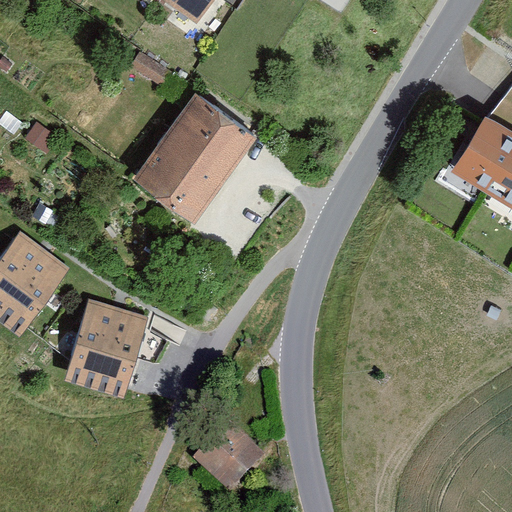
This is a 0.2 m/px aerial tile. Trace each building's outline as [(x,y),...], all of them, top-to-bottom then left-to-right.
[(165,0),(197,22),(212,0),(165,0)] [(131,63),(164,86),(173,73),(140,50),(131,63)] [(257,134),(196,89),(133,173),(195,218),(257,134)] [(511,128),(485,112),(451,168),(486,189),(511,204),(511,128)] [(70,267),(21,229),(0,256),(0,317),(20,333),(70,267)] [(148,315),(89,297),(64,377),(124,395),(148,315)] [(266,455),(231,422),(193,461),(228,494),(266,455)]
